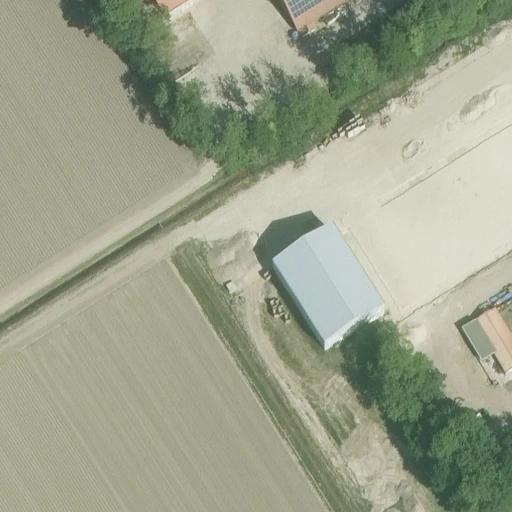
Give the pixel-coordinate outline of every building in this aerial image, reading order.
[(160,0),(151,6),(170,37),(231,0),(160,0)] [(274,0),(296,34),(350,0),(274,0)] [(511,247),(511,119),(341,227),(399,319),(511,247)] [(383,316),(331,234),(272,271),(324,353),(383,316)] [(481,366),(494,357),(506,376),(511,372),(511,340),(494,312),(461,334),(481,366)]
